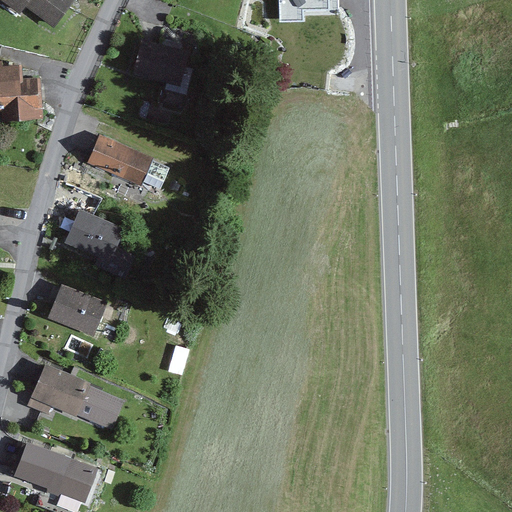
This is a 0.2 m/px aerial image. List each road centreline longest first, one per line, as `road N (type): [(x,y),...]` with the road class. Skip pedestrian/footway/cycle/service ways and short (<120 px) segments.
road 1 (secondary): [(391,0),(405,511)]
road 2 (residential): [(0,375),(44,178),(75,79),(115,0)]
